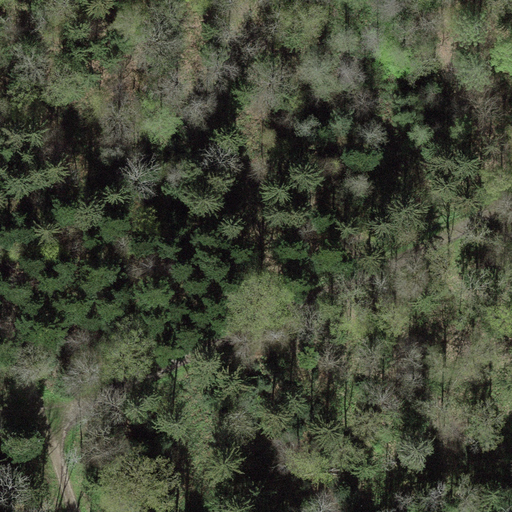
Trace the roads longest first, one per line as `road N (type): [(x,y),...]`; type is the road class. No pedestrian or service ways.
road 1 (track): [(0,415),(33,412),(180,361),(511,194)]
road 2 (track): [(0,321),(68,511)]
